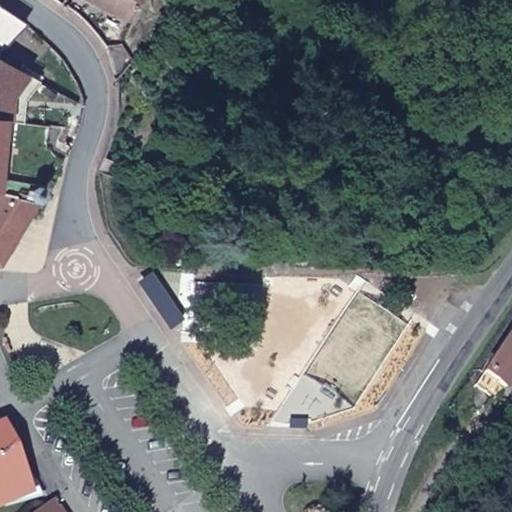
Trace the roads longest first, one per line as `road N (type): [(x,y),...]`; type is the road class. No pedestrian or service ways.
road 1 (unclassified): [(76,267),(68,202),(96,123),(96,85),(62,31),(22,0)]
road 2 (secondary): [(399,461),(511,273)]
road 3 (unclassified): [(0,384),(11,411),(145,333)]
road 4 (unclassified): [(145,333),(241,465)]
road 5 (unclassified): [(399,461),(375,453),(241,465)]
